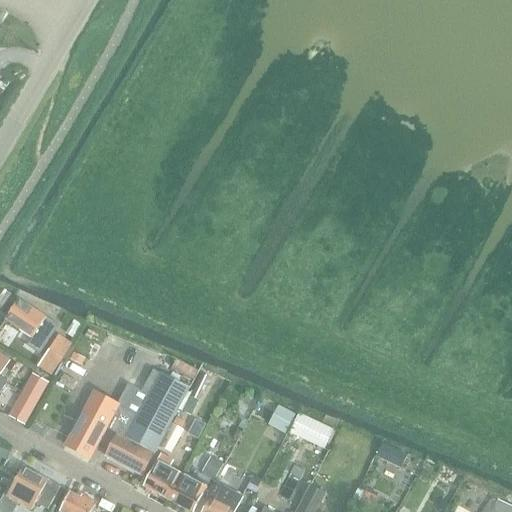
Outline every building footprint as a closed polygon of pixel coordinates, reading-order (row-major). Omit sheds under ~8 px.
[(5,321),(42,345),(56,324),(20,299),(5,321)] [(94,344),(89,355),(96,358),(101,347),(94,344)] [(38,367),(52,377),(63,360),(49,351),(38,367)] [(0,354),(0,393),(1,391),(7,383),(0,378),(0,375),(10,361),(0,354)] [(75,381),(79,374),(68,368),(64,375),(75,381)] [(67,447),(90,459),(107,428),(119,434),(107,457),(143,476),(158,447),(171,423),(189,389),(188,388),(192,380),(179,373),(175,381),(154,370),(142,392),(138,390),(128,385),(118,406),(95,394),(67,447)] [(202,374),(190,397),(199,401),(210,379),(202,374)] [(65,376),(59,387),(70,393),(76,382),(65,376)] [(25,387),(17,402),(32,410),(41,396),(25,387)] [(190,397),(182,412),(191,417),(199,401),(190,397)] [(279,407),(269,426),(287,435),(297,416),(279,407)] [(299,414),(290,433),(299,438),(325,450),(334,431),(299,414)] [(171,423),(158,447),(172,454),(184,430),(171,423)] [(408,469),(414,451),(380,439),(373,457),(408,469)] [(2,449),(0,454),(0,457),(8,461),(11,452),(2,449)] [(144,488),(170,501),(183,476),(170,469),(174,461),(162,455),(144,488)] [(183,476),(170,501),(190,511),(193,511),(206,488),(210,481),(214,483),(224,466),(213,459),(204,475),(200,474),(196,483),(183,476)] [(295,467),(291,475),(300,480),(305,472),(295,467)] [(0,503),(0,511),(14,511),(19,504),(32,511),(36,503),(48,510),(60,488),(24,468),(18,480),(14,477),(0,503)] [(255,477),(251,485),(259,489),(264,481),(255,477)] [(203,511),(235,511),(243,498),(218,485),(203,511)] [(311,486),(301,505),(296,511),(316,511),(326,494),(311,486)] [(92,511),(95,507),(92,505),(94,502),(82,496),(81,499),(70,493),(60,511),(92,511)] [(366,494),(362,500),(373,506),(376,499),(366,494)] [(443,501),(439,510),(442,511),(446,511),(450,505),(443,501)] [(493,511),(511,511),(511,507),(498,501),(493,511)]
